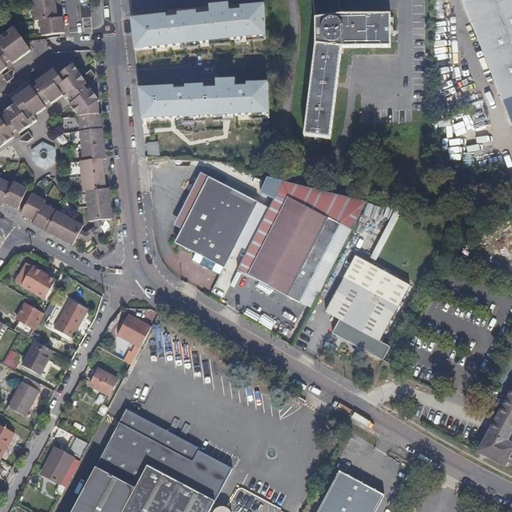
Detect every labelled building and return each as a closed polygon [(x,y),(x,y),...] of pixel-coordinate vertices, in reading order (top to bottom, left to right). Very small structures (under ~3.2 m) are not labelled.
[(0,0),(0,73),(7,69),(5,66),(10,62),(13,65),(31,52),(14,29),(8,34),(10,37),(6,40),(3,37),(0,38),(0,0)] [(58,19),(55,0),(31,0),(34,22),(40,22),(41,36),(65,33),(63,18),(58,19)] [(186,0),(187,11),(245,8),(244,0),(186,0)] [(391,48),(390,16),(342,16),(339,0),(312,0),(315,20),(315,25),(312,25),(312,33),(315,33),(316,45),(304,136),(330,139),(342,48),(391,48)] [(511,0),(467,0),(463,2),(511,126),(511,0)] [(83,31),(92,31),(90,8),(81,8),(83,31)] [(170,73),(169,46),(146,47),(147,73),(170,73)] [(13,69),(11,66),(13,65),(10,62),(5,66),(7,69),(9,72),(13,69)] [(106,160),(103,130),(101,115),(100,115),(99,103),(100,102),(91,90),(87,92),(84,87),(87,85),(73,66),(61,75),(64,79),(66,82),(64,84),(61,81),(54,70),(36,84),(38,87),(33,90),(31,88),(12,101),(15,105),(4,113),(6,116),(0,120),(0,119),(0,148),(3,147),(14,139),(11,135),(17,131),(19,134),(37,122),(34,117),(46,109),(44,106),(49,102),(51,105),(63,96),(66,100),(69,98),(73,103),(70,105),(78,117),(83,162),(80,162),(83,193),(86,193),(89,222),(95,222),(95,227),(94,227),(98,234),(99,234),(103,231),(102,221),(112,220),(109,189),(106,190),(103,160),(106,160)] [(9,72),(3,77),(7,83),(13,78),(14,72),(13,69),(9,72)] [(34,80),(41,75),(36,69),(30,73),(29,80),(31,83),(34,80)] [(94,84),(95,77),(91,71),(85,76),(92,85),(94,84)] [(36,84),(34,80),(31,83),(29,83),(31,87),(31,88),(33,90),(38,87),(36,84)] [(91,90),(94,88),(92,85),(90,83),(87,85),(84,87),(87,92),(91,90)] [(217,114),(256,113),(255,92),(217,93),(217,114)] [(227,121),(228,146),(261,145),(260,120),(227,121)] [(410,135),(409,122),(398,122),(398,134),(410,135)] [(21,137),(19,134),(17,131),(11,135),(14,139),(16,141),(19,139),(21,137)] [(33,138),(28,132),(21,137),(19,139),(20,142),(28,143),(33,138)] [(57,162),(55,148),(43,143),(31,150),(32,160),(37,160),(38,162),(36,166),(46,170),(57,162)] [(181,230),(205,184),(243,204),(247,197),(208,177),(201,174),(174,226),(181,230)] [(0,179),(0,204),(3,206),(4,204),(18,210),(28,190),(14,183),(13,185),(0,179)] [(224,269),(258,203),(247,197),(243,204),(205,184),(181,230),(175,243),(224,269)] [(84,226),(57,212),(44,205),(46,202),(32,194),(21,215),(34,222),(32,225),(46,232),(73,247),(78,238),(87,243),(91,240),(91,239),(87,233),(86,234),(81,231),(84,226)] [(300,304),(340,225),(329,219),(288,198),(248,276),(288,297),(300,304)] [(98,234),(94,227),(94,228),(87,233),(91,239),(92,238),(92,239),(97,235),(98,234)] [(380,342),(410,286),(356,257),(344,279),(325,313),(340,321),(332,334),(383,362),(391,348),(380,342)] [(43,277),(44,274),(33,268),(26,264),(20,273),(15,282),(22,286),(45,300),(55,284),(43,277)] [(56,281),(44,274),(43,277),(55,284),(56,281)] [(72,339),(88,311),(70,301),(54,329),(65,336),(72,339)] [(35,330),(43,316),(25,305),(17,319),(35,330)] [(137,353),(147,332),(124,321),(115,342),(137,353)] [(65,336),(54,329),(53,332),(64,338),(65,336)] [(56,351),(64,338),(53,332),(53,331),(45,344),(56,351)] [(39,376),(48,360),(49,361),(54,352),(35,342),(22,366),(39,376)] [(40,377),(49,361),(48,360),(39,376),(40,377)] [(96,373),(87,390),(106,399),(115,382),(96,373)] [(25,418),(39,392),(38,391),(40,385),(25,377),(8,408),(25,418)] [(511,443),(508,440),(511,433),(511,389),(477,453),(505,467),(508,462),(511,464),(511,443)] [(199,449),(127,412),(121,423),(192,461),(199,449)] [(192,461),(121,423),(71,511),(211,511),(235,469),(199,449),(192,461)] [(327,423),(322,432),(332,437),(336,428),(327,423)] [(0,460),(0,461),(15,434),(0,425),(0,460)] [(55,490),(69,462),(50,452),(46,460),(49,462),(39,482),(55,490)] [(376,511),(386,493),(341,469),(318,511),(376,511)]
